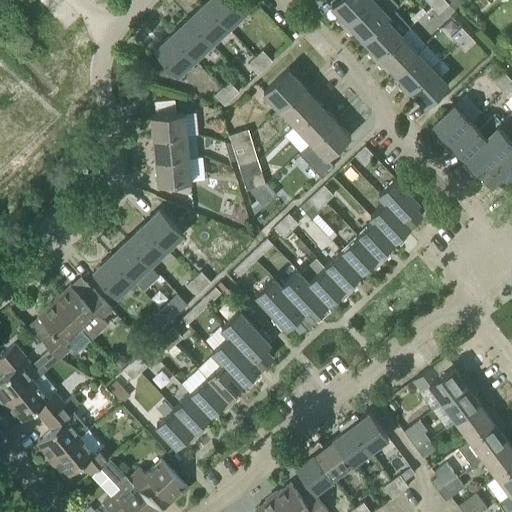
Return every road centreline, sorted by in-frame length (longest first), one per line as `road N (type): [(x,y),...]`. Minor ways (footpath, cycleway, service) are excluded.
road 1 (residential): [(476,293),(482,222),(298,0)]
road 2 (residential): [(0,298),(38,268),(82,214),(113,138),(120,27)]
road 3 (residential): [(223,511),(273,463),(281,436),(370,373)]
road 4 (residential): [(414,511),(424,466),(370,373)]
road 5 (residential): [(370,373),(476,293)]
